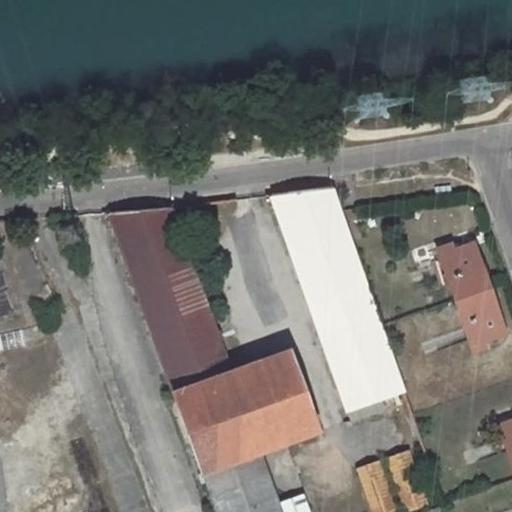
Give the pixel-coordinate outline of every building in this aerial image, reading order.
[(271,195),(271,197),(348,412),(404,393),(340,210),(332,187),(271,195)] [(217,511),(280,511),(278,506),(259,453),(318,432),(289,353),(231,375),(170,206),(109,211),(175,395),(174,396),(202,474),(204,473),(217,511)] [(438,250),(455,301),(472,295),(469,287),(486,282),(473,245),(453,252),(451,246),(438,250)] [(469,287),(472,295),(455,301),(473,351),(486,347),(484,341),(504,334),(486,282),(469,287)] [(511,422),(499,427),(511,463),(511,422)] [(391,456),(403,511),(406,511),(427,508),(414,451),(391,456)] [(400,511),(383,461),(357,469),(371,511),(400,511)] [(307,511),(302,497),(278,506),(280,511),(307,511)]
